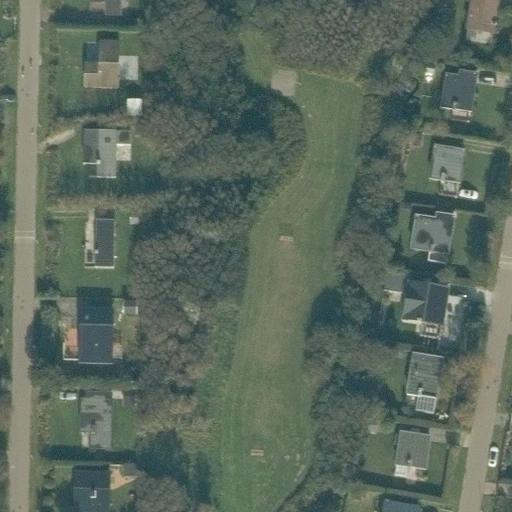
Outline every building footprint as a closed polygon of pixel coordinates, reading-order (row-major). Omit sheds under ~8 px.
[(473,1),(473,0),(472,0),(467,31),(468,31),(469,30),(492,34),(492,35),(493,35),(494,28),(495,28),(496,25),(495,25),(499,0),(498,0),(497,1),(489,0),(487,0),(487,3),(473,1)] [(118,90),(118,43),(100,43),(100,65),(85,65),(85,89),(99,89),(118,90)] [(464,75),(463,75),(462,80),(448,78),(448,77),(447,77),(445,91),(443,91),(440,110),(452,112),(452,113),(455,113),(456,106),(470,108),(469,116),(470,117),(476,77),(464,75)] [(131,147),(131,134),(99,133),(85,132),(85,146),(99,146),(98,163),(97,163),(97,166),(99,166),(99,178),(97,178),(97,179),(116,180),(117,147),(131,147)] [(412,135),(410,147),(420,148),(422,136),(412,135)] [(452,151),(453,146),(451,146),(451,151),(437,149),(436,148),(431,180),(441,181),(441,184),(444,184),(444,182),(458,185),(457,188),(458,188),(464,153),(452,151)] [(130,214),(129,226),(138,226),(138,214),(130,214)] [(441,217),(440,217),(439,222),(425,220),(417,218),(412,249),(430,252),(429,255),(432,255),(433,248),(447,250),(446,259),(447,259),(453,219),(441,217)] [(114,270),(114,223),(97,223),(96,224),(97,224),(96,253),(95,253),(95,256),(97,256),(97,268),(95,268),(95,269),(114,270)] [(442,290),(429,288),(410,285),(404,321),(418,324),(418,326),(421,326),(422,320),(436,322),(435,330),(436,330),(442,290)] [(112,313),(80,313),(80,361),(112,361),(112,313)] [(433,418),(442,361),(414,357),(408,395),(418,397),(415,416),(433,418)] [(109,450),(111,396),(88,396),(88,402),(83,402),(82,402),(81,434),(92,434),(91,449),(109,450)] [(417,438),(418,432),(417,432),(416,437),(402,435),(401,435),(401,437),(396,436),(394,446),(399,447),(396,466),(407,468),(406,470),(409,470),(409,469),(424,472),(429,440),(417,438)] [(77,476),(77,474),(76,474),(76,508),(77,508),(77,506),(86,506),(85,511),(109,511),(109,506),(110,507),(110,505),(108,505),(109,475),(108,475),(108,477),(77,476)] [(387,505),(387,503),(386,503),(384,511),(417,511),(418,508),(417,508),(417,510),(387,505)]
